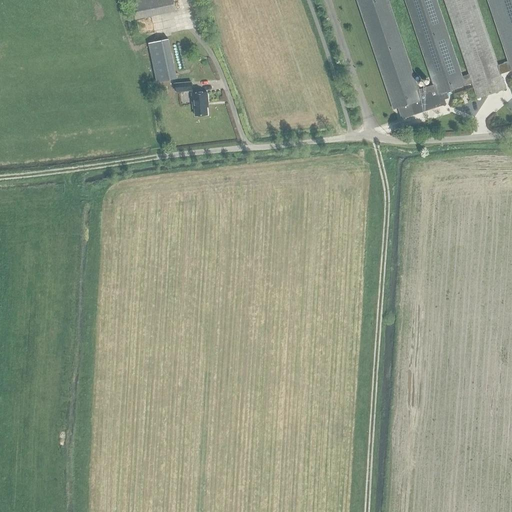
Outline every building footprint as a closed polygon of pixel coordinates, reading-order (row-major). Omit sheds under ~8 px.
[(131,0),(135,20),(175,12),(172,0),(131,0)] [(500,74),(497,66),(475,0),(443,0),(469,74),(461,77),(435,0),(405,0),(434,86),(418,91),(387,0),(356,0),(393,110),(397,108),(401,120),(446,105),(444,100),(448,99),(446,92),(472,84),(477,99),(505,89),(500,74)] [(511,0),(487,0),(508,62),(497,66),(500,74),(511,70),(511,0)] [(148,44),(157,83),(176,79),(168,40),(148,44)] [(192,91),(191,83),(175,84),(176,92),(192,91)] [(195,108),(195,116),(207,115),(206,107),(208,107),(207,92),(192,94),(193,108),(195,108)]
